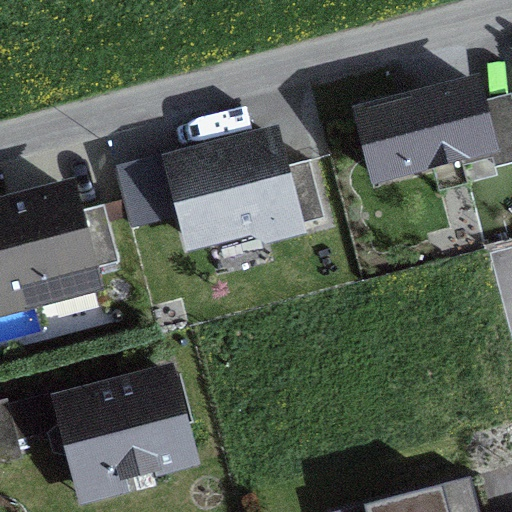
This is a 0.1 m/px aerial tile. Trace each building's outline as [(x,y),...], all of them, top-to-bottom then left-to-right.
[(268,130),(166,157),(189,246),(315,213),(301,162),(278,168),(268,130)] [(64,183),(0,197),(0,297),(87,278),(83,259),(111,253),(100,203),(70,210),(64,183)] [(167,364),(48,396),(54,422),(71,482),(190,449),(167,364)] [(48,396),(0,404),(0,451),(14,448),(10,431),(54,422),(48,396)] [(364,503),(366,511),(480,511),(471,475),(364,503)]
